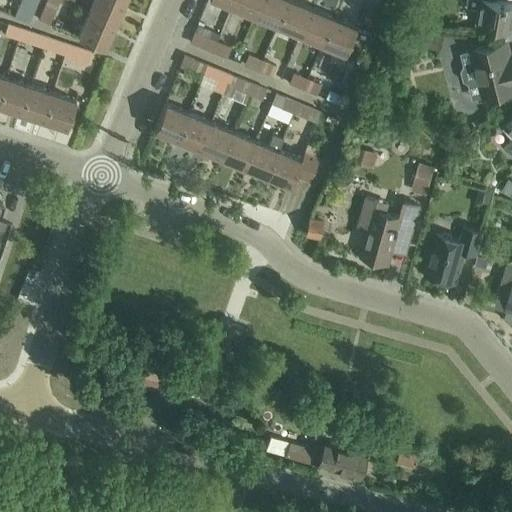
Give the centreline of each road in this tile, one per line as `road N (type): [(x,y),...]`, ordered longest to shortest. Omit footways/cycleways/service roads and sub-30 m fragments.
road 1 (residential): [(99,177),(239,228),(304,278),(463,324),(511,382)]
road 2 (tertiary): [(417,511),(25,410)]
road 3 (tertiary): [(25,410),(59,280),(99,177)]
road 4 (tertiary): [(99,177),(168,0)]
